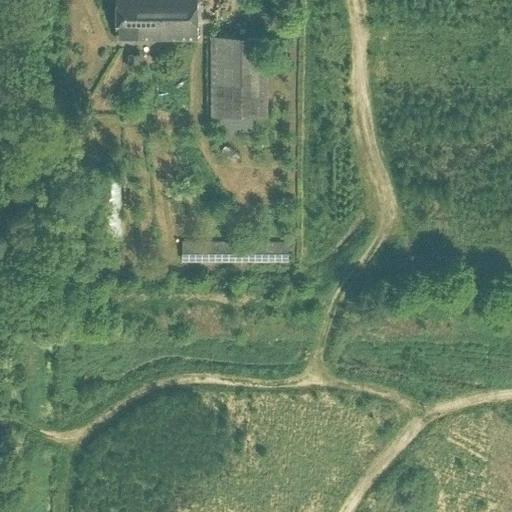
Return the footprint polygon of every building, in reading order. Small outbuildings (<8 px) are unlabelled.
[(198,0),(117,0),(117,39),(198,39),(198,0)] [(268,34),(210,34),(209,112),(220,112),(220,133),(252,133),(252,113),(268,113),(268,34)] [(128,53),(128,68),(140,68),(140,53),(128,53)] [(96,234),(122,234),(123,168),(97,167),(96,234)] [(184,258),(290,258),(290,246),(246,245),(246,243),(184,243),(184,258)]
